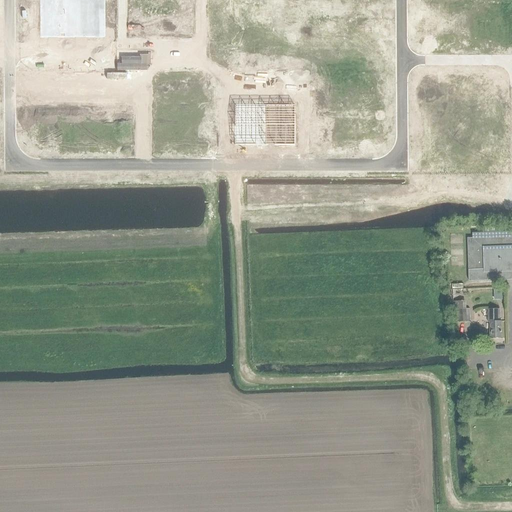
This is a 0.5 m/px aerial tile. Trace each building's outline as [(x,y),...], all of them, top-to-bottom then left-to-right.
[(104,0),(39,0),(40,38),(105,38),(104,0)] [(128,0),(128,38),(192,38),(192,0),(128,0)] [(365,0),(302,0),(302,39),(366,39),(365,0)] [(418,77),(418,109),(468,109),(468,118),(479,118),(478,77),(418,77)] [(478,77),(479,118),(501,118),(501,77),(478,77)] [(32,106),(32,145),(133,144),(133,105),(32,106)] [(166,105),(165,145),(205,145),(205,105),(166,105)] [(234,105),(234,145),(264,145),(264,105),(234,105)] [(264,105),(264,145),(294,145),(294,105),(264,105)] [(324,105),(323,145),(353,145),(353,105),(324,105)] [(353,105),(353,145),(384,145),(384,105),(353,105)] [(418,127),(418,162),(498,162),(498,127),(418,127)] [(472,237),(467,237),(468,280),(511,278),(511,235),(509,236),(509,231),(494,232),(494,227),(485,227),(485,232),(472,232),(472,237)] [(503,301),(503,292),(495,292),(496,301),(503,301)] [(468,320),(468,307),(456,308),(456,320),(468,320)] [(499,309),(488,309),(488,322),(490,322),(490,338),(501,337),(501,321),(499,321),(499,309)]
